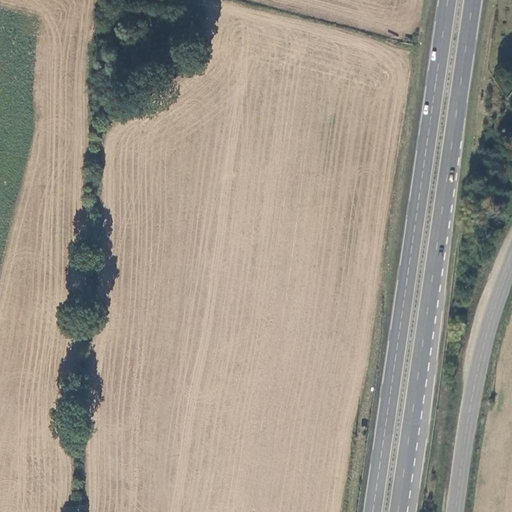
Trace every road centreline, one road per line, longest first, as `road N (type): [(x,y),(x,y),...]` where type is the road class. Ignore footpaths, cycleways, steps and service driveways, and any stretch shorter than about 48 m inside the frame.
road 1 (trunk): [(447,0),(373,511)]
road 2 (trunk): [(397,511),(452,141)]
road 3 (trunk): [(408,511),(442,293),(452,141)]
road 4 (tertiary): [(454,511),(479,362),(511,257)]
road 5 (trunk): [(452,141),(473,0)]
